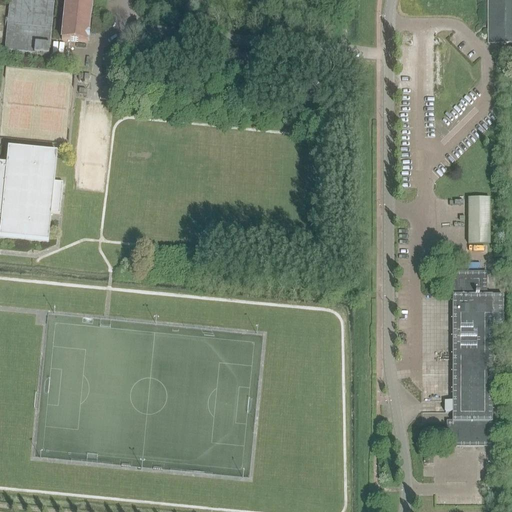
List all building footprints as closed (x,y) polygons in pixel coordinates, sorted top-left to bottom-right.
[(9,0),(4,52),(48,56),(48,54),(49,54),(50,50),(49,50),(53,0),(9,0)] [(65,0),(61,41),(87,43),(91,0),(65,0)] [(511,44),(511,0),(487,0),(488,44),(511,44)] [(101,76),(99,99),(110,100),(112,77),(101,76)] [(321,94),(317,94),(310,94),(310,111),(321,111),(321,94)] [(0,221),(0,222),(0,225),(0,237),(48,243),(51,214),(59,215),(62,183),(54,183),(57,154),(8,149),(6,165),(0,164),(0,221)] [(468,245),(488,245),(489,245),(489,199),(468,199),(468,245)] [(445,413),(452,413),(452,423),(447,423),(447,447),(492,447),(492,394),(492,339),(492,336),(492,324),(502,324),(502,296),(492,296),(486,296),(486,273),(475,273),(472,273),(467,273),(460,273),(447,273),(447,296),(452,296),(452,298),(452,350),(452,395),(452,402),(452,403),(445,402),(445,403),(445,404),(445,408),(445,412),(445,413)]
